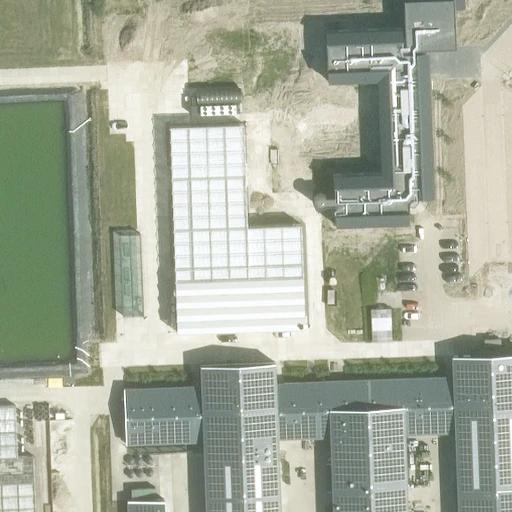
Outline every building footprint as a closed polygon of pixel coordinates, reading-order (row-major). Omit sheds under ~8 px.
[(323,206),(324,205),(325,204),(334,204),(334,225),(409,222),(408,201),(411,198),(432,197),(427,79),(418,80),(416,49),(455,47),(453,9),(463,8),(462,0),(393,0),(394,11),(403,11),(404,37),(402,37),(402,28),(183,35),(184,57),(175,57),(174,56),(172,55),(171,55),(170,55),(168,55),(167,56),(166,57),(165,58),(164,59),(164,61),(164,62),(164,64),(165,65),(166,66),(167,67),(168,68),(169,68),(171,68),(172,68),(174,67),(175,67),(175,66),(184,66),(185,86),(377,79),(380,172),(332,174),(333,195),(325,195),(323,194),(322,194),(321,193),(319,193),(318,194),(317,194),(315,195),(314,196),(314,197),(313,199),(313,200),(314,202),(314,203),(315,204),(316,205),(317,206),(319,206),(320,206),(322,206),(323,206)] [(242,123),(167,126),(175,332),(303,327),(299,223),(246,225),(242,123)] [(392,341),(390,308),(369,309),(371,342),(392,341)] [(123,389),(125,443),(194,441),(194,436),(203,436),(205,511),(278,511),(276,432),(285,432),(285,437),(330,436),(332,511),(406,511),(403,433),(455,431),(458,511),(511,511),(511,353),(453,356),(453,377),(274,383),(274,363),(200,365),(201,386),(192,387),(123,389)] [(0,511),(34,511),(32,456),(16,456),(14,405),(0,405),(0,511)] [(127,500),(127,511),(163,511),(163,499),(127,500)]
